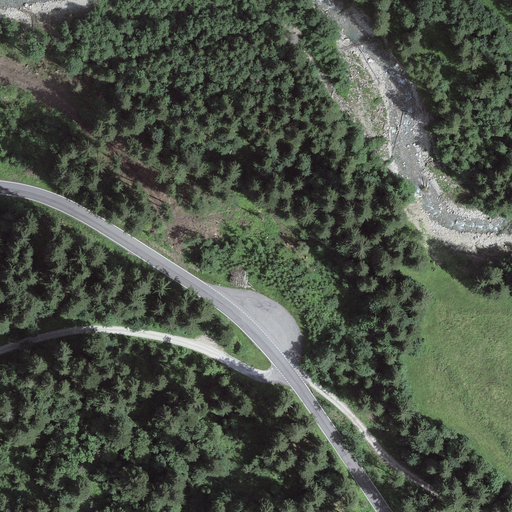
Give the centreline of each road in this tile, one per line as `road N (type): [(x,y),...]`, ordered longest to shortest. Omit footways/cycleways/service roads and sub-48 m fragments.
road 1 (tertiary): [(0,187),(75,210),(228,309),(293,380),(384,511)]
road 2 (track): [(293,380),(128,332),(72,331),(0,349)]
road 3 (track): [(283,367),(304,373),(419,484),(472,511)]
